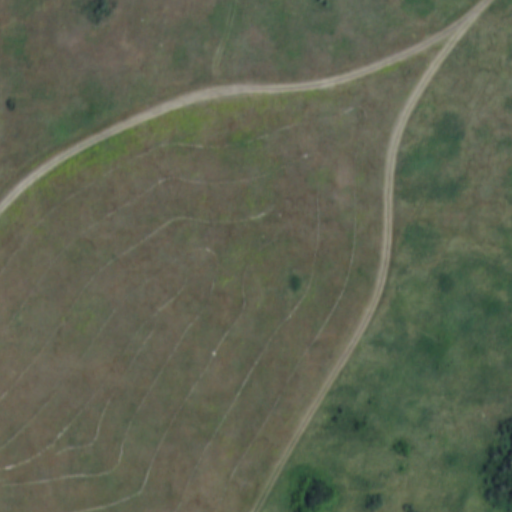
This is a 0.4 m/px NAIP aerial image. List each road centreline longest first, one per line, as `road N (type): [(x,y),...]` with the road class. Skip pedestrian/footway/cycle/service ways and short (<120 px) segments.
road 1 (track): [(0,197),(45,154),(162,99),(349,77),(454,31),(475,0)]
road 2 (track): [(257,511),(373,317),(393,240),(395,129),(454,31)]
